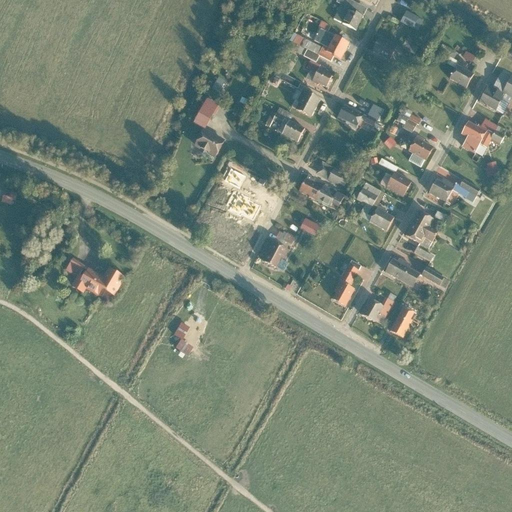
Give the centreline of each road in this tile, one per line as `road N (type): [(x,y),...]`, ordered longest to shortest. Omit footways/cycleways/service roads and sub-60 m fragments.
road 1 (track): [(0,302),(265,511)]
road 2 (unclassified): [(384,10),(243,282)]
road 3 (residential): [(340,339),(488,76)]
road 4 (secondary): [(0,157),(97,196),(243,282)]
road 5 (secondary): [(340,339),(511,441)]
